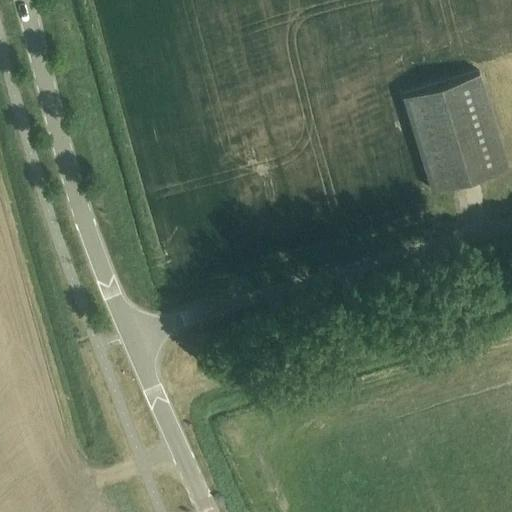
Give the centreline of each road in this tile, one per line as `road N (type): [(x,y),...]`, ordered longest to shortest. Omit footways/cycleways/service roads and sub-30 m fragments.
road 1 (unclassified): [(130,335),(511,227)]
road 2 (tertiary): [(130,335),(64,163),(22,0)]
road 3 (tertiary): [(206,511),(130,335)]
